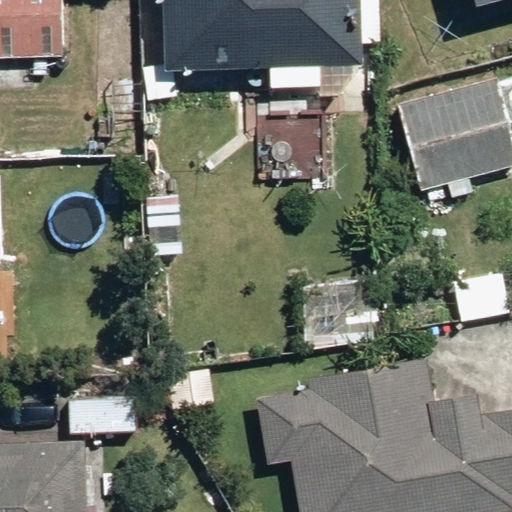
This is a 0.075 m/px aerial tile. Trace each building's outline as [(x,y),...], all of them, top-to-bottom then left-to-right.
[(64,0),(0,0),(0,50),(64,51),(64,0)] [(167,0),(168,57),(364,54),(362,0),(167,0)] [(511,121),(511,67),(400,99),(425,188),(511,164),(511,136),(508,123),(511,121)] [(511,291),(509,269),(457,277),(463,313),(511,305),(511,291)] [(438,393),(430,347),(306,370),(309,388),(260,397),(271,459),(295,454),(305,511),(473,511),(511,505),(511,402),(487,407),(483,385),(438,393)] [(75,390),(74,426),(139,428),(140,391),(75,390)] [(0,511),(91,511),(92,437),(0,437),(0,511)]
